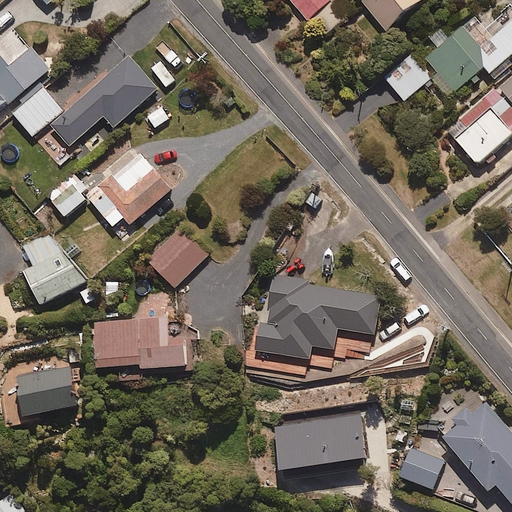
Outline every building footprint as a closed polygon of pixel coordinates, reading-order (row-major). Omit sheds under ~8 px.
[(43,0),(50,8),(59,0),(43,0)] [(288,0),(310,25),(334,4),(330,0),(288,0)] [(360,0),(392,39),(436,4),(433,0),(360,0)] [(493,79),(511,62),(511,8),(487,29),(479,19),(428,62),(440,76),(434,80),(451,101),(487,71),(493,79)] [(0,56),(0,118),(53,74),(36,53),(13,72),(0,56)] [(116,133),(161,93),(131,59),(80,104),(103,130),(109,125),(116,133)] [(406,105),(433,84),(414,59),(387,80),(406,105)] [(511,79),(450,135),(482,171),(511,143),(511,79)] [(35,140),(66,114),(46,91),(15,116),(35,140)] [(157,130),(172,121),(163,106),(148,115),(157,130)] [(134,230),(175,195),(143,158),(115,182),(113,180),(89,200),(116,231),(127,222),(134,230)] [(77,178),(51,200),(68,221),(88,205),(84,200),(90,194),(77,178)] [(176,291),(212,254),(182,226),(146,263),(176,291)] [(25,275),(44,310),(92,285),(52,235),(26,249),(37,269),(25,275)] [(341,333),(377,338),(383,300),(308,288),(309,283),(277,278),(269,327),(263,326),(259,355),(313,363),(315,351),(338,354),(341,333)] [(171,322),(97,327),(100,375),(119,373),(121,393),(146,392),(145,375),(189,373),(187,341),(172,342),(171,322)] [(27,427),(82,416),(73,371),(18,383),(27,427)] [(511,501),(511,431),(484,399),(477,405),(471,397),(448,416),(455,424),(442,435),(487,488),(495,481),(511,501)] [(432,487),(443,460),(410,446),(399,473),(432,487)] [(10,496),(0,503),(0,511),(39,511),(31,502),(22,510),(10,496)]
